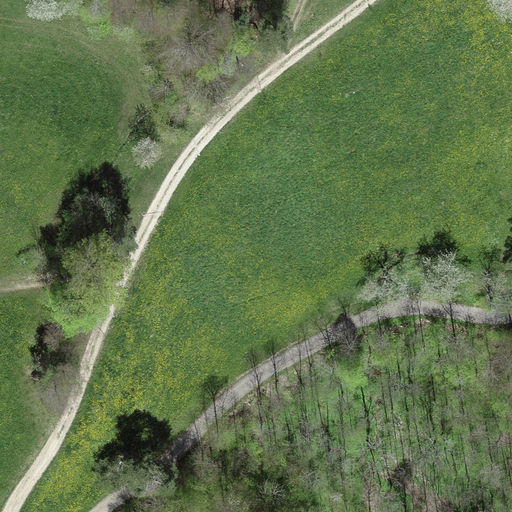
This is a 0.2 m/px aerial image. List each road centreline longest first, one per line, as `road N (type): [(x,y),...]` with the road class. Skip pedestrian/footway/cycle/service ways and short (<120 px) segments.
road 1 (track): [(511,318),(443,307),(391,315),(310,345),(105,509)]
road 2 (track): [(108,284),(186,165),(284,63),(359,0)]
road 3 (track): [(9,511),(70,396),(108,284)]
